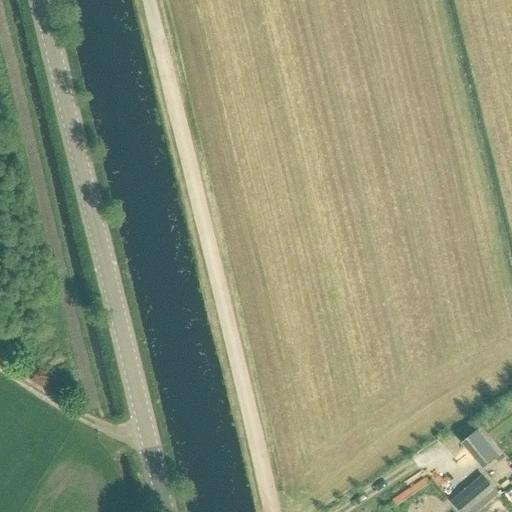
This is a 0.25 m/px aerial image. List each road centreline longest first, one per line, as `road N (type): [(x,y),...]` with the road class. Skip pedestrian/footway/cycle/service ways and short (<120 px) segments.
road 1 (tertiary): [(165,511),(39,0)]
road 2 (track): [(268,511),(146,0)]
road 3 (track): [(0,360),(108,429),(143,421)]
